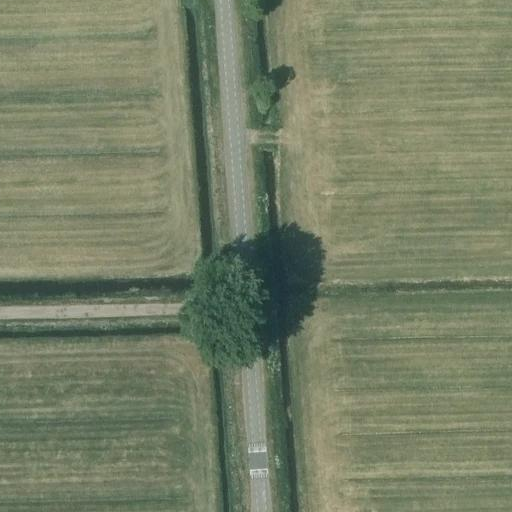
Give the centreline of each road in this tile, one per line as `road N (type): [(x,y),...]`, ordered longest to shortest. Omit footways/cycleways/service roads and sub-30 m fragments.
road 1 (tertiary): [(258,511),(222,0)]
road 2 (track): [(243,303),(0,311)]
